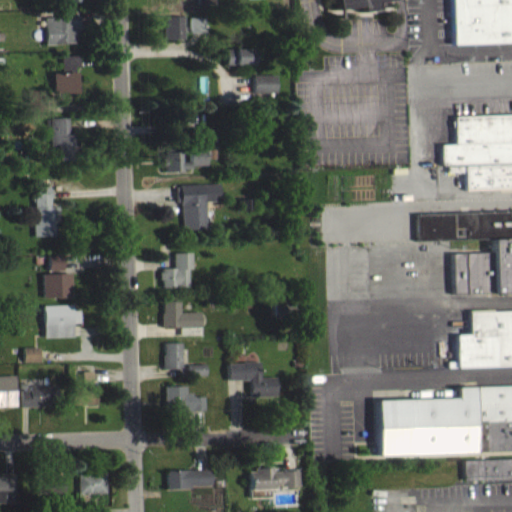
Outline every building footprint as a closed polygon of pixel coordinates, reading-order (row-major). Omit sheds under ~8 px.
[(212,0),(198,0),(199,9),(212,9),(212,0)] [(384,0),(372,2),(374,8),(359,11),(358,5),(334,8),(332,0),(384,0)] [(511,0),(448,0),(451,42),(511,41),(511,0)] [(78,22),(43,22),(44,49),(73,48),(73,33),(78,33),(78,22)] [(182,22),(163,22),(163,44),(183,44),(182,22)] [(190,38),(204,37),(203,23),(190,24),(190,38)] [(224,70),(255,70),(255,54),(225,54),(224,70)] [(78,72),(77,61),(60,61),(60,73),(78,72)] [(74,77),(51,78),(52,99),(75,98),(74,77)] [(252,80),(252,99),(276,98),(275,80),(252,80)] [(511,113),(452,115),(453,142),(438,143),(439,164),(511,161),(511,113)] [(205,119),(184,119),(185,135),(205,135),(205,119)] [(57,165),(77,165),(77,139),(67,140),(66,123),(48,123),(49,151),(57,151),(57,165)] [(206,173),(206,151),(189,152),(189,167),(182,167),(181,157),(176,157),(175,148),(165,149),(165,155),(162,155),(163,174),(206,173)] [(511,163),(464,164),(464,189),(511,187),(511,163)] [(218,206),(218,189),(174,190),(174,207),(179,207),(180,235),(204,234),(203,207),(218,206)] [(32,241),(57,241),(56,211),(49,212),(49,191),(31,192),(32,241)] [(414,212),(511,208),(511,290),(451,293),(450,252),(490,251),(490,237),(415,240),(414,212)] [(171,258),(171,273),(158,273),(158,292),(186,292),(186,273),(189,273),(189,258),(171,258)] [(69,302),(69,279),(62,279),(61,260),(46,260),(46,278),(40,278),(40,303),(69,302)] [(178,317),(178,306),(159,306),(160,333),(199,332),(199,317),(178,317)] [(69,309),(40,310),(42,343),(71,342),(69,309)] [(511,309),(511,363),(455,365),(454,333),(468,333),(468,311),(511,309)] [(177,333),(177,341),(201,340),(201,333),(177,333)] [(180,374),(180,348),(161,348),(162,374),(180,374)] [(21,367),(37,366),(37,352),(21,353),(21,367)] [(258,367),(226,368),(226,385),(248,385),(248,402),(275,402),(274,382),(258,382),(258,367)] [(91,386),(91,374),(74,374),(74,387),(91,386)] [(14,381),(0,381),(0,410),(14,410),(14,381)] [(511,449),(375,454),(373,399),(455,396),(454,386),(511,383),(511,449)] [(95,410),(95,390),(71,391),(71,411),(95,410)] [(203,400),(184,400),(184,391),(163,391),(163,417),(203,416),(203,400)] [(19,412),(57,411),(57,392),(19,392),(19,412)] [(511,457),(511,477),(462,479),(461,459),(511,457)] [(246,494),(297,492),(297,476),(271,476),(270,473),(245,474),(246,494)] [(208,475),(163,475),(164,492),(208,492),(208,475)] [(104,477),(76,478),(77,511),(103,510),(103,498),(105,498),(104,477)] [(0,507),(2,508),(2,497),(13,498),(13,482),(0,481),(0,507)]
